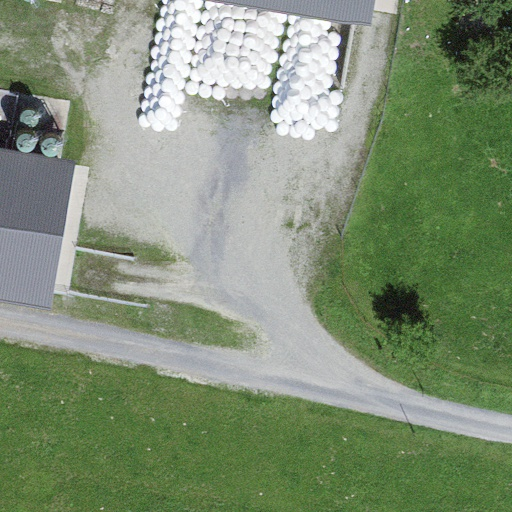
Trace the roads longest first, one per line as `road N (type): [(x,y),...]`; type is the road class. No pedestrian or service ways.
road 1 (track): [(511,429),(302,382),(0,330)]
road 2 (track): [(302,382),(283,317),(166,156)]
